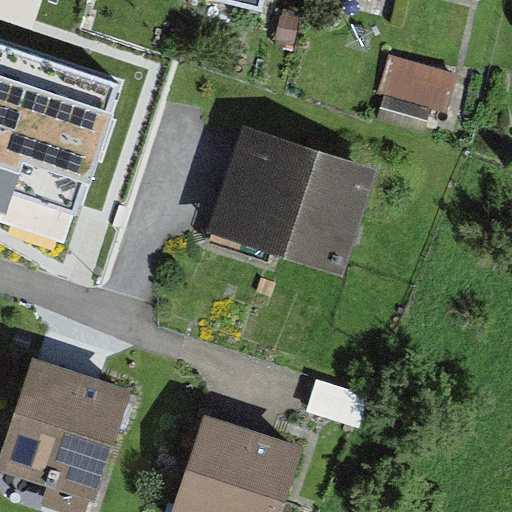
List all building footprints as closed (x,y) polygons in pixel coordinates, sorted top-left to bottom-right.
[(274,0),(228,0),(272,11),(274,0)] [(447,122),(461,68),(397,51),(383,105),(447,122)] [(385,173),(254,131),(226,217),(219,215),(210,241),(276,263),(281,248),(353,271),(385,173)] [(98,511),(138,394),(41,362),(7,464),(57,481),(51,501),(84,511),(98,511)] [(379,396),(327,381),(318,412),(370,427),(379,396)] [(288,511),(308,450),(214,420),(184,511),(288,511)]
